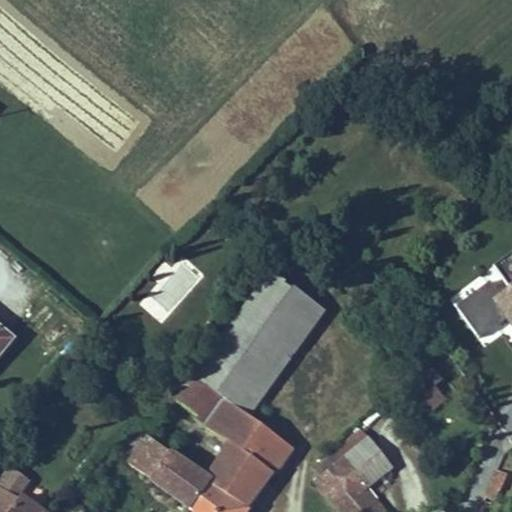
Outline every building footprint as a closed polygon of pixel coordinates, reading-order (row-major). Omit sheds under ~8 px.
[(501,319),(511,333),(511,251),(494,264),(508,284),(496,293),(487,281),(456,303),(477,335),(501,319)] [(171,316),(198,273),(177,259),(150,303),(171,316)] [(305,298),(284,284),(240,352),(219,382),(228,389),(225,396),(263,422),(269,426),(316,355),(339,320),(305,298)] [(0,386),(31,349),(0,323),(0,386)] [(451,399),(431,366),(410,379),(430,412),(451,399)] [(219,382),(215,389),(225,396),(228,389),(219,382)] [(225,396),(215,389),(197,407),(215,420),(248,444),(263,422),(225,396)] [(234,463),(221,483),(227,487),(262,511),(272,511),(312,454),(269,426),(263,422),(248,444),(234,463)] [(185,457),(199,438),(183,426),(149,475),(196,511),(209,511),(227,487),(221,483),(207,473),(185,457)] [(201,439),(199,438),(185,457),(207,473),(221,454),(201,439)] [(234,463),(221,454),(207,473),(221,483),(234,463)] [(396,511),(365,468),(349,479),(372,511),(396,511)] [(487,495),(498,499),(506,473),(495,469),(487,495)] [(27,485),(15,477),(0,499),(0,511),(40,511),(18,498),(27,485)] [(372,511),(349,479),(335,491),(351,511),(372,511)] [(262,511),(227,487),(209,511),(262,511)]
